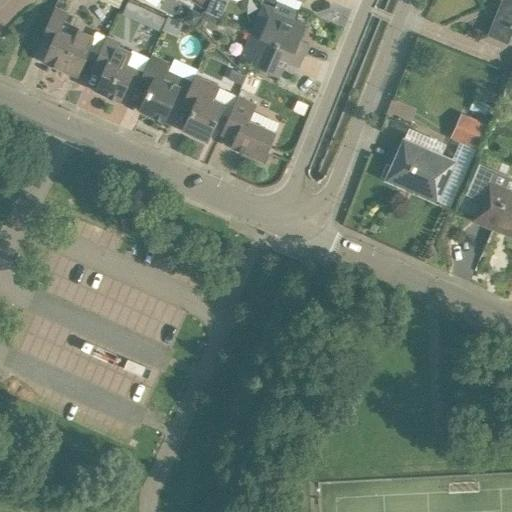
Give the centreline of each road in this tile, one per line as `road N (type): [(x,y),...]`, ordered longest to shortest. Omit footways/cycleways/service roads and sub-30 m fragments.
road 1 (residential): [(275,221),(0,94)]
road 2 (residential): [(311,236),(412,0)]
road 3 (residential): [(369,0),(275,221)]
road 4 (residential): [(511,327),(311,236)]
road 5 (unclassified): [(224,315),(146,511)]
